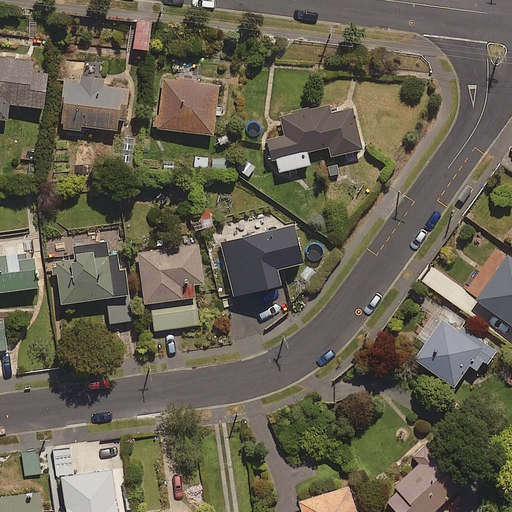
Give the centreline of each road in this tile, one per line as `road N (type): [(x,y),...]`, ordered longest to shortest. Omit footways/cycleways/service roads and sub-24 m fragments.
road 1 (residential): [(0,415),(248,379),(317,344),(342,321),(490,104),(497,15)]
road 2 (tertiary): [(369,0),(497,15)]
